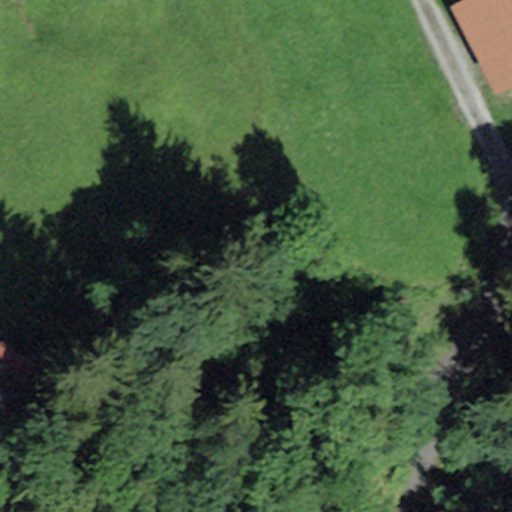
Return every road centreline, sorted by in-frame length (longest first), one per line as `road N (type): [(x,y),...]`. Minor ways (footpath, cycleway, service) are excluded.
road 1 (track): [(511,258),(433,392),(409,511)]
road 2 (track): [(426,0),(511,171)]
